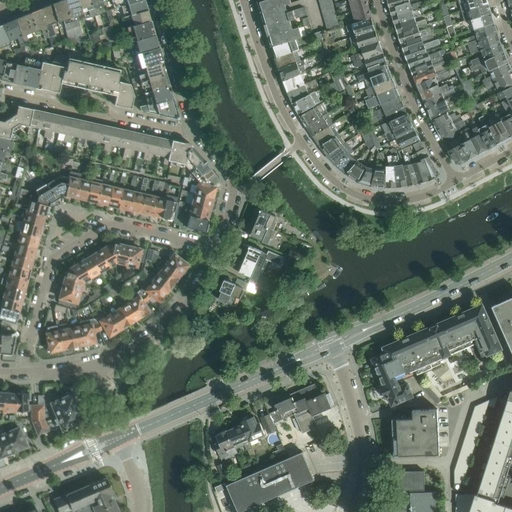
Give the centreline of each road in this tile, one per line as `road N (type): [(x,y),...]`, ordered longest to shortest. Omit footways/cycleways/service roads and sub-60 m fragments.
road 1 (residential): [(454,179),(415,194),(368,196),(329,173),(278,97),(246,0)]
road 2 (residential): [(217,249),(110,225),(52,259),(21,374)]
road 3 (secondary): [(116,439),(332,345)]
road 4 (residential): [(0,90),(166,134),(198,134)]
road 5 (secondary): [(332,345),(511,259)]
road 6 (residential): [(454,179),(413,102),(376,0)]
road 7 (residential): [(88,367),(174,321),(206,283),(217,249)]
road 8 (residential): [(353,511),(363,451),(332,345)]
road 9 (residential): [(198,134),(155,0)]
road 10 (residential): [(217,249),(233,189),(198,134)]
road 11 (secondary): [(0,487),(116,439)]
